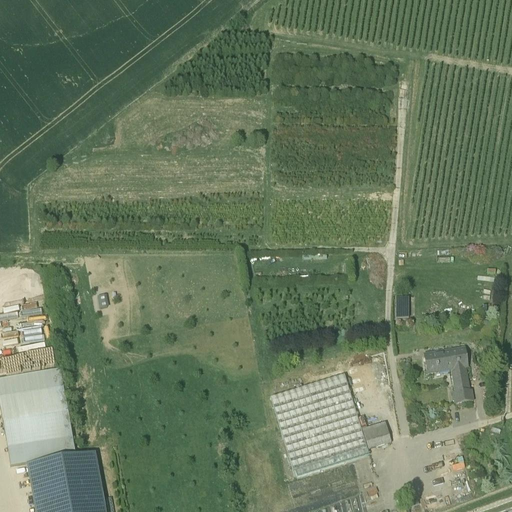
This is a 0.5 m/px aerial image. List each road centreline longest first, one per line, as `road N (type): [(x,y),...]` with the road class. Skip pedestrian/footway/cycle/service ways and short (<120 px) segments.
road 1 (track): [(392,511),(388,497),(409,468),(387,299),(403,99)]
road 2 (track): [(267,248),(389,255)]
